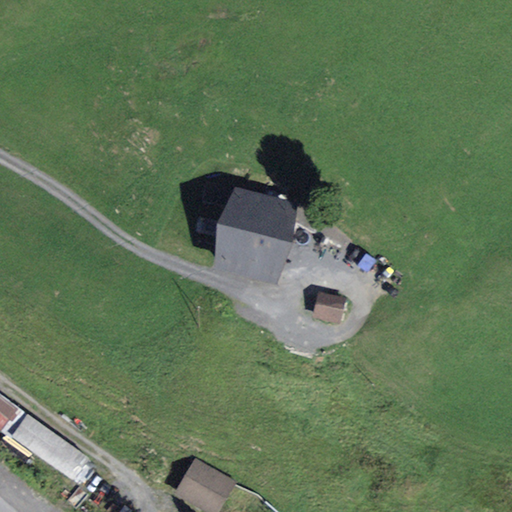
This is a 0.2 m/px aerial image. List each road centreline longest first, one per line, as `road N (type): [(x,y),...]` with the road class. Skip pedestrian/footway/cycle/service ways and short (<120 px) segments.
road 1 (track): [(0,159),(121,239),(262,302),(309,338),(346,337),(360,297),(346,278),(290,295)]
road 2 (track): [(0,387),(128,478)]
